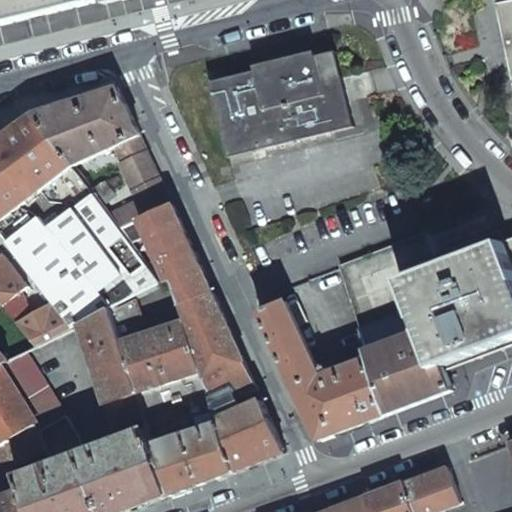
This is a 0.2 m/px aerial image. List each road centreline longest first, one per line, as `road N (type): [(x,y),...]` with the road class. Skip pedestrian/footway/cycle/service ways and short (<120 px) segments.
road 1 (residential): [(118,42),(320,478)]
road 2 (residential): [(511,186),(468,146),(437,99),(393,0)]
road 3 (secondary): [(320,478),(511,408)]
road 4 (secondary): [(290,0),(118,42)]
